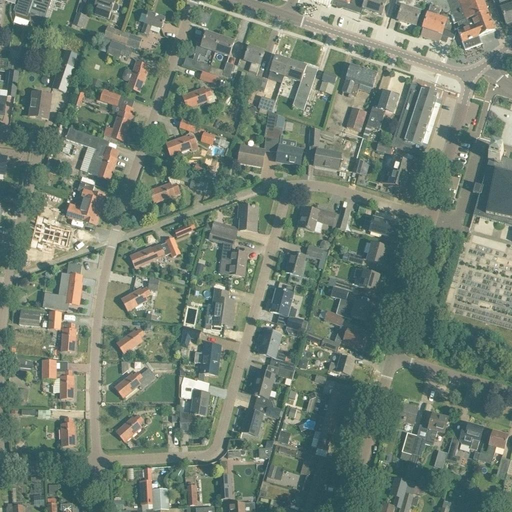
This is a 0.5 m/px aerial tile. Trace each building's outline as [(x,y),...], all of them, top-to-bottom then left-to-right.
[(17,0),(20,1),(17,7),(16,8),(14,12),(15,14),(15,15),(16,15),(16,18),(26,22),(29,14),(34,2),(32,1),(32,0),(17,0)] [(34,2),(29,14),(35,16),(46,20),(46,19),(39,17),(41,8),(49,11),(52,0),(55,0),(67,4),(68,0),(32,0),(32,1),(34,2)] [(118,11),(119,9),(119,7),(117,5),(115,4),(115,3),(107,0),(97,0),(95,8),(92,15),(109,21),(112,12),(114,13),(117,13),(118,11)] [(306,0),(326,6),(326,7),(328,8),(331,6),(332,0),(333,0),(349,5),(349,4),(363,8),(365,0),(306,0)] [(365,0),(363,8),(363,10),(382,16),(385,6),(386,2),(386,0),(365,0)] [(397,0),(396,5),(402,7),(397,21),(416,27),(421,14),(420,13),(422,5),(424,6),(424,0),(397,0)] [(420,27),(423,28),(420,38),(440,44),(440,42),(446,44),(448,39),(454,40),(456,33),(453,25),(454,25),(445,0),(424,0),(424,6),(430,8),(428,14),(424,13),(420,27)] [(445,0),(454,25),(457,23),(459,29),(457,30),(462,43),(465,51),(482,45),(479,37),(495,31),(491,22),(482,0),(445,0)] [(511,0),(503,0),(499,1),(502,10),(501,10),(506,25),(507,25),(511,22),(511,0)] [(82,29),(86,17),(77,14),(73,26),(82,29)] [(162,31),(164,22),(165,20),(148,14),(148,16),(142,14),(139,21),(145,24),(142,34),(148,37),(151,27),(162,31)] [(32,23),(44,27),(46,20),(35,16),(32,23)] [(139,49),(142,39),(115,30),(112,40),(139,49)] [(198,44),(195,54),(196,54),(200,55),(206,57),(207,52),(215,55),(220,41),(220,38),(207,34),(206,36),(203,45),(198,44)] [(220,41),(215,55),(229,59),(231,52),(234,43),(220,38),(220,41)] [(124,47),(125,46),(112,42),(106,57),(119,62),(121,56),(130,59),(133,50),(124,47)] [(249,72),(257,74),(260,66),(260,67),(261,63),(265,53),(249,48),(246,58),(245,62),(252,64),(249,72)] [(270,73),(268,79),(282,84),(284,78),(290,62),(276,57),(275,60),(273,67),(270,73)] [(10,59),(9,68),(17,69),(18,60),(10,59)] [(197,62),(195,70),(203,73),(208,74),(211,67),(209,67),(210,67),(207,66),(197,62)] [(290,62),(284,78),(301,83),(292,109),(304,113),(314,81),(318,71),(290,62)] [(125,82),(128,83),(131,82),(128,89),(140,94),(147,73),(146,73),(148,67),(137,63),(133,74),(131,72),(129,71),(125,72),(122,79),(125,82)] [(224,72),(222,76),(230,79),(229,81),(232,82),(238,67),(234,66),(227,63),(224,72)] [(66,94),(74,69),(61,65),(52,90),(66,94)] [(351,65),(346,81),(342,93),(356,97),(358,91),(369,95),(371,89),(373,90),(378,74),(351,65)] [(7,92),(7,97),(16,98),(18,88),(20,72),(10,71),(8,86),(7,92)] [(200,80),(200,81),(216,86),(219,78),(208,74),(203,73),(200,80)] [(258,91),(262,79),(247,74),(244,86),(258,91)] [(325,74),(324,75),(322,81),(335,85),(337,78),(325,74)] [(258,91),(264,93),(268,81),(262,79),(258,91)] [(322,83),(319,93),(331,96),(334,87),(322,83)] [(420,148),(438,94),(410,85),(390,147),(393,147),(413,153),(415,146),(420,148)] [(204,90),(183,97),(187,110),(191,108),(197,106),(208,102),(207,98),(212,97),(211,95),(209,90),(204,92),(204,90)] [(372,112),(367,127),(372,128),(374,129),(375,126),(381,128),(385,112),(393,115),(395,108),(398,98),(397,98),(398,95),(386,91),(386,94),(384,94),(381,103),(381,105),(378,114),(372,112)] [(78,92),(76,99),(82,101),(85,94),(78,92)] [(131,101),(103,92),(100,102),(117,108),(117,106),(120,98),(131,102),(131,101)] [(48,120),(51,104),(52,96),(33,94),(30,117),(22,116),(22,117),(48,120)] [(262,98),(258,109),(270,113),(272,114),(276,102),(262,98)] [(117,121),(114,130),(110,129),(107,137),(111,138),(123,142),(132,117),(131,117),(133,110),(122,107),(121,108),(117,121)] [(254,112),(257,111),(255,108),(246,112),(250,119),(256,116),(254,112)] [(353,109),(347,128),(345,136),(358,140),(367,113),(353,109)] [(267,126),(265,138),(266,138),(273,140),(275,128),(277,116),(276,116),(272,114),(270,113),(267,126)] [(275,128),(273,140),(281,141),(281,140),(281,136),(283,130),(285,118),(277,116),(275,128)] [(183,123),(181,129),(199,135),(201,130),(183,123)] [(367,127),(363,139),(368,141),(372,128),(367,127)] [(70,130),(66,141),(96,151),(100,140),(70,130)] [(311,131),(310,148),(320,148),(320,137),(333,141),(335,136),(320,131),(311,131)] [(205,133),(201,142),(212,146),(210,153),(214,154),(216,147),(218,147),(221,140),(215,138),(215,137),(205,133)] [(187,138),(167,145),(171,157),(197,148),(193,137),(188,139),(187,138)] [(278,154),(276,163),(300,167),(301,163),(302,157),(303,151),(296,150),(297,142),(284,140),(281,140),(281,141),(279,147),(278,153),(278,154)] [(390,147),(379,144),(377,151),(391,155),(393,147),(390,147)] [(110,182),(120,152),(103,146),(99,157),(95,155),(88,174),(98,177),(97,178),(110,182)] [(241,148),(240,154),(239,164),(262,168),(265,152),(241,148)] [(475,185),(473,193),(479,195),(473,216),(511,227),(511,160),(502,158),(503,152),(491,148),(488,160),(489,160),(481,187),(475,185)] [(316,159),(315,167),(323,168),(324,167),(338,169),(338,171),(339,166),(340,161),(341,154),(320,150),(318,150),(316,159)] [(411,164),(389,158),(387,164),(394,166),(392,173),(407,177),(411,164)] [(356,160),(355,164),(353,173),(360,176),(364,163),(356,160)] [(224,170),(216,168),(214,178),(221,180),(224,170)] [(385,171),(384,178),(382,184),(404,190),(407,177),(392,173),(385,171)] [(44,172),(42,179),(49,181),(51,174),(44,172)] [(170,185),(150,193),(154,205),(158,203),(180,195),(177,185),(179,184),(176,176),(168,180),(170,185)] [(191,185),(190,188),(205,193),(208,184),(193,179),(191,185)] [(94,187),(81,183),(78,191),(84,193),(82,200),(79,208),(70,206),(67,217),(75,220),(96,226),(105,197),(93,193),(94,187)] [(239,208),(239,218),(239,220),(240,220),(240,232),(256,233),(256,232),(254,232),(255,218),(257,218),(258,209),(254,209),(254,208),(252,208),(252,209),(239,208)] [(303,209),(298,229),(301,230),(307,232),(314,233),(314,232),(320,234),(323,224),(333,227),(333,225),(336,215),(316,210),(316,212),(303,209)] [(342,210),(339,220),(336,230),(345,232),(348,222),(350,212),(342,210)] [(49,224),(50,217),(38,214),(34,231),(69,239),(71,231),(51,226),(52,225),(49,224)] [(390,239),(394,225),(373,219),(369,233),(390,239)] [(192,224),(176,230),(179,238),(195,233),(192,224)] [(213,230),(236,237),(238,230),(215,224),(213,230)] [(67,247),(69,239),(34,231),(30,247),(43,250),(44,243),(47,244),(47,242),(67,247)] [(222,260),(230,261),(228,276),(244,278),(246,268),(244,268),(246,255),(247,255),(232,253),(233,247),(236,239),(226,236),(212,233),(210,241),(223,245),(222,260)] [(180,256),(177,249),(174,240),(166,243),(167,244),(171,255),(173,259),(180,256)] [(171,255),(167,244),(151,250),(151,249),(131,258),(136,269),(171,255)] [(363,266),(365,261),(368,261),(368,262),(382,266),(387,250),(373,246),(370,255),(364,254),(363,258),(350,254),(350,255),(344,253),(343,260),(348,261),(348,262),(363,266)] [(309,247),(306,257),(321,261),(318,269),(323,271),(328,253),(324,252),(324,251),(309,247)] [(290,266),(288,265),(286,273),(300,277),(305,258),(293,255),(290,266)] [(82,267),(69,265),(67,276),(70,276),(67,298),(46,295),(44,309),(69,313),(70,305),(79,307),(82,285),(81,285),(82,277),(81,277),(82,267)] [(355,286),(354,287),(363,289),(365,290),(375,293),(379,277),(375,276),(370,275),(357,271),(355,278),(356,279),(355,286)] [(351,293),(353,285),(330,279),(328,286),(333,288),(349,292),(351,293)] [(150,280),(149,290),(158,291),(159,282),(150,280)] [(442,284),(437,282),(434,291),(440,293),(442,284)] [(333,288),(331,298),(340,300),(346,302),(349,292),(333,288)] [(141,290),(122,301),(128,312),(147,301),(145,298),(150,295),(147,289),(142,292),(141,290)] [(273,305),(271,313),(280,316),(288,318),(289,318),(290,317),(294,318),(296,310),(291,309),(295,295),(287,293),(277,290),(277,291),(279,291),(275,306),(273,305)] [(213,305),(215,306),(212,327),(225,328),(224,329),(227,330),(227,329),(230,329),(234,302),(228,301),(229,293),(214,291),(213,305)] [(346,311),(344,318),(351,320),(352,318),(366,322),(371,307),(356,302),(356,304),(348,302),(346,311)] [(49,316),(49,313),(21,310),(20,326),(30,327),(39,328),(41,315),(49,316)] [(342,328),(345,319),(328,312),(325,321),(342,328)] [(51,314),(51,316),(49,330),(60,331),(60,330),(63,331),(63,343),(62,352),(75,353),(76,332),(75,332),(75,326),(71,326),(60,325),(61,314),(51,314)] [(289,318),(287,328),(290,329),(305,333),(307,323),(304,322),(304,321),(294,318),(290,317),(289,318)] [(183,337),(181,343),(188,345),(190,339),(199,341),(201,331),(185,327),(182,337),(183,337)] [(299,336),(300,331),(290,329),(287,328),(286,331),(288,335),(297,337),(298,336),(299,336)] [(349,329),(347,332),(340,329),(336,339),(335,343),(340,345),(341,341),(343,342),(343,343),(345,344),(351,346),(351,345),(358,348),(363,336),(356,333),(356,332),(349,329)] [(135,332),(117,345),(124,355),(142,343),(143,345),(148,341),(140,330),(136,334),(135,332)] [(261,347),(259,355),(264,357),(269,358),(272,359),(280,361),(290,364),(292,355),(277,351),(281,337),(277,335),(274,335),(274,334),(273,333),(272,334),(265,332),(265,333),(267,333),(263,347),(261,347)] [(305,339),(322,346),(321,347),(337,354),(340,345),(335,343),(307,332),(305,339)] [(196,353),(194,363),(202,364),(201,374),(217,377),(217,376),(218,365),(219,365),(221,348),(204,346),(203,354),(196,353)] [(331,364),(329,371),(337,373),(350,377),(354,362),(341,358),(339,366),(331,364)] [(24,361),(15,361),(15,365),(14,374),(24,375),(32,376),(33,366),(24,366),(24,361)] [(280,361),(278,369),(294,373),(296,365),(290,364),(280,361)] [(72,378),(72,373),(56,373),(56,363),(43,362),(43,380),(54,380),(54,394),(61,394),(61,400),(74,400),(74,378),(72,378)] [(171,372),(172,365),(148,363),(154,371),(155,371),(167,372),(167,371),(171,372)] [(143,391),(157,379),(149,369),(140,376),(138,373),(133,377),(132,376),(115,389),(123,399),(139,386),(143,391)] [(278,369),(276,376),(292,381),(294,373),(278,369)] [(252,395),(252,396),(258,397),(256,403),(268,407),(275,409),(275,408),(272,399),(270,398),(269,398),(275,376),(266,374),(259,372),(256,381),(257,382),(254,395),(252,395)] [(317,376),(315,382),(325,385),(327,379),(317,376)] [(180,378),(179,399),(180,399),(182,399),(194,401),(192,415),(192,416),(194,416),(194,417),(195,417),(197,417),(197,416),(206,417),(209,395),(208,395),(195,394),(196,390),(195,390),(197,383),(180,378)] [(332,397),(314,392),(314,393),(311,395),(313,400),(316,399),(317,399),(322,400),(330,402),(341,405),(346,389),(335,386),(332,397)] [(27,401),(28,391),(21,390),(20,400),(27,401)] [(288,398),(294,400),(296,394),(290,392),(288,398)] [(322,400),(317,399),(313,415),(317,417),(318,416),(337,421),(341,405),(330,402),(322,400)] [(268,407),(265,416),(279,419),(281,411),(275,409),(268,407)] [(418,411),(401,407),(395,428),(403,430),(405,423),(414,426),(418,411)] [(288,408),(286,415),(289,416),(289,417),(294,419),(297,410),(288,408)] [(263,415),(257,414),(248,411),(242,434),(257,438),(263,415)] [(143,422),(137,415),(117,433),(125,443),(128,440),(141,429),(139,426),(143,422)] [(317,417),(315,425),(310,424),(308,430),(321,434),(332,437),(337,421),(318,416),(317,417)] [(433,416),(427,437),(426,439),(417,437),(410,462),(408,470),(412,471),(414,465),(418,466),(420,458),(421,459),(426,445),(434,447),(435,439),(437,433),(444,435),(448,420),(433,416)] [(73,420),(65,420),(65,426),(62,426),(62,438),(63,448),(75,447),(74,425),(73,426),(73,420)] [(470,449),(477,451),(479,442),(480,442),(483,430),(468,426),(467,431),(463,430),(460,441),(461,444),(471,447),(470,449)] [(281,432),(278,443),(289,446),(292,434),(281,432)] [(492,465),(494,457),(496,448),(504,451),(508,437),(493,433),(489,446),(487,455),(481,453),(480,454),(478,461),(492,465)] [(314,439),(311,447),(317,449),(317,450),(328,453),(332,437),(321,434),(319,441),(314,439)] [(410,462),(417,437),(408,434),(400,460),(410,462)] [(448,455),(456,457),(459,445),(451,443),(448,455)] [(16,444),(12,449),(19,455),(23,451),(16,444)] [(279,452),(279,453),(296,458),(297,452),(280,447),(279,452)] [(273,449),(259,450),(259,456),(264,460),(270,460),(273,449)] [(241,451),(229,453),(230,459),(242,457),(241,451)] [(442,470),(447,455),(439,452),(435,467),(442,470)] [(502,458),(496,478),(505,481),(507,474),(511,462),(511,461),(502,458)] [(319,463),(312,461),(307,477),(322,481),(325,482),(330,466),(319,463)] [(271,466),(267,478),(275,481),(279,468),(271,466)] [(231,477),(220,478),(222,501),(232,500),(231,477)] [(325,482),(322,481),(307,477),(303,493),(309,494),(317,497),(321,498),(325,482)] [(390,497),(404,501),(405,496),(409,482),(396,478),(390,497)] [(145,482),(139,483),(141,507),(152,506),(151,492),(150,482),(145,482)] [(196,506),(196,498),(195,488),(188,488),(188,498),(189,507),(196,506)] [(165,491),(151,492),(152,506),(152,511),(154,511),(161,511),(160,511),(178,511),(179,511),(170,511),(167,511),(166,491),(165,491)] [(316,511),(321,498),(317,497),(309,494),(306,506),(300,504),(299,509),(305,510),(310,511),(316,511)] [(35,496),(35,506),(45,505),(45,496),(35,496)] [(400,511),(409,511),(413,498),(405,496),(404,501),(402,505),(401,511),(400,511)] [(262,499),(258,511),(260,511),(266,511),(270,501),(262,499)] [(449,511),(451,504),(444,502),(441,511),(449,511)] [(401,511),(402,505),(395,503),(393,508),(383,505),(381,511),(393,511),(394,509),(401,511)]
